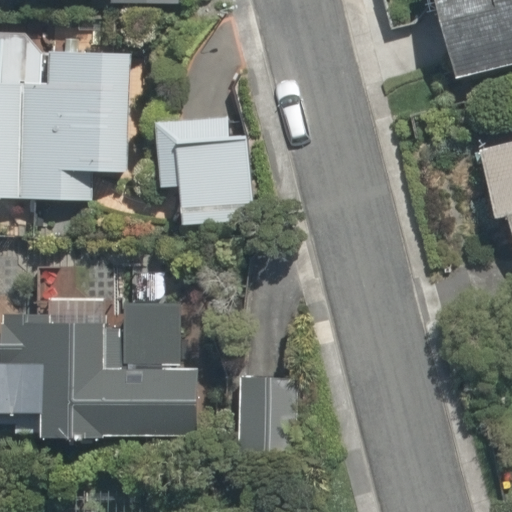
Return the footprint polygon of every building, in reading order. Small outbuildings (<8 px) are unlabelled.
[(511,0),(428,0),(455,89),(511,71),(511,0)] [(0,201),(75,204),(76,173),(122,174),(126,57),(59,55),(59,33),(0,30),(0,201)] [(511,128),(495,133),(499,152),(476,157),(490,217),(504,213),(511,245),(511,128)] [(248,153),(179,150),(177,209),(245,213),(248,153)] [(36,328),(95,331),(110,331),(108,360),(177,363),(182,263),(24,255),(21,313),(21,327),(36,328)] [(0,410),(31,412),(29,440),(85,443),(86,415),(193,420),(195,382),(93,377),(95,331),(36,328),(21,327),(20,351),(0,350),(0,410)]
